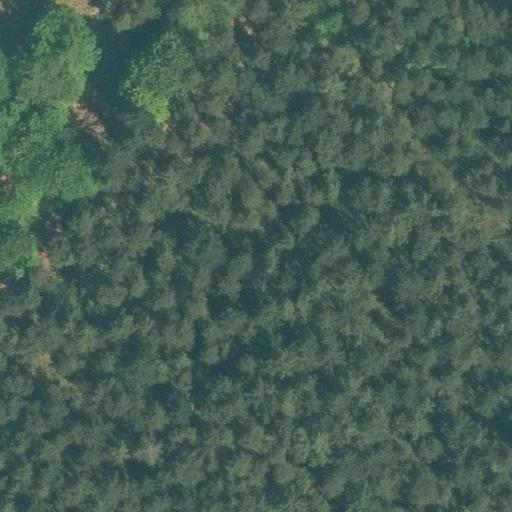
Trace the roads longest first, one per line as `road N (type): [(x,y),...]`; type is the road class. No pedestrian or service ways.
road 1 (track): [(511,251),(299,0)]
road 2 (track): [(0,288),(75,179),(101,41),(96,0)]
